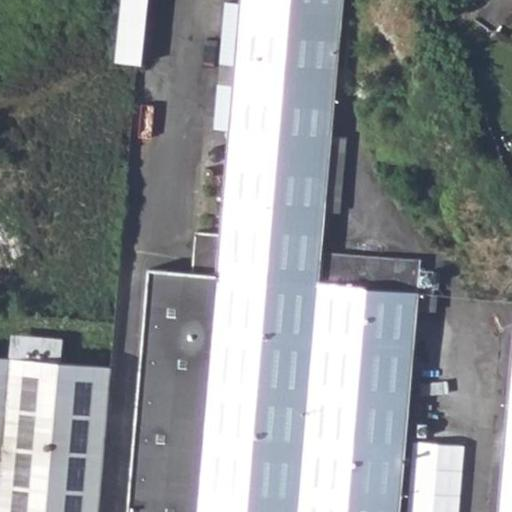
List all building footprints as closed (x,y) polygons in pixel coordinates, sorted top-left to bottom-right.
[(150,0),(124,0),(120,60),(145,62),(150,0)] [(391,511),(403,310),(421,311),(421,296),(405,295),(405,263),(317,259),(315,259),(318,217),(333,218),(339,143),(324,142),(335,0),(233,0),(233,2),(219,1),(210,126),(224,127),(218,208),(193,206),(189,248),(146,245),(126,511),(391,511)] [(490,511),(511,511),(511,325),(502,325),(490,511)] [(6,339),(5,364),(56,367),(56,342),(6,339)] [(56,367),(5,364),(0,363),(0,511),(94,511),(104,369),(56,367)] [(415,437),(409,511),(460,511),(466,442),(415,437)]
